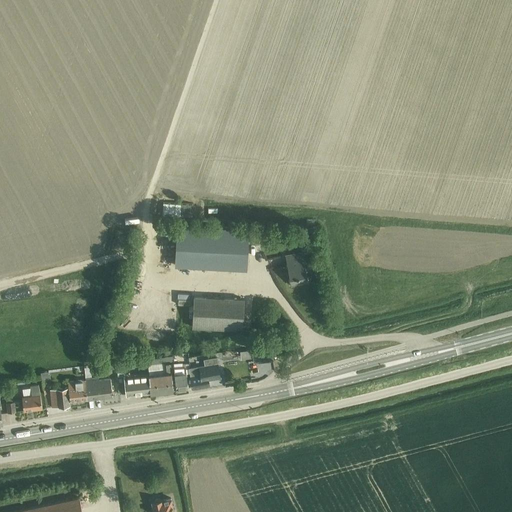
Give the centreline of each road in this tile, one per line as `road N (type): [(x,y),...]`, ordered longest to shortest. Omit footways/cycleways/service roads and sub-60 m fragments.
road 1 (unclassified): [(0,458),(248,426),(511,361)]
road 2 (primary): [(0,440),(335,378)]
